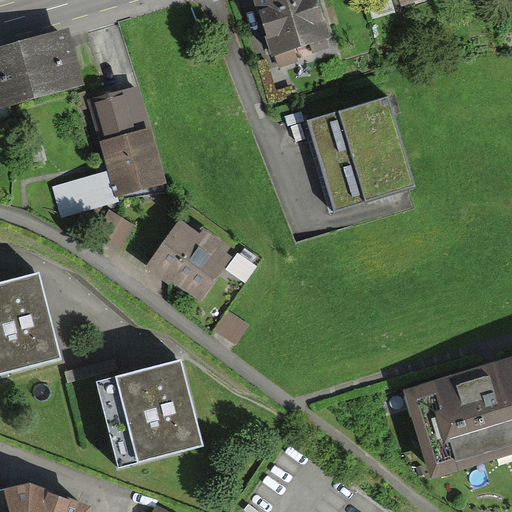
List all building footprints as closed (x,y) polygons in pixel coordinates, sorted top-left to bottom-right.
[(314,0),(257,0),(274,54),(326,38),(314,0)] [(0,59),(0,105),(2,112),(84,89),(70,40),(0,59)] [(105,153),(115,192),(163,180),(139,86),(83,99),(96,155),(105,153)] [(385,102),(308,125),(332,209),(410,186),(385,102)] [(109,210),(101,236),(128,244),(136,218),(109,210)] [(193,222),(163,270),(219,305),(249,257),(235,249),(238,245),(218,232),(215,236),(193,222)] [(45,273),(0,283),(0,380),(67,363),(45,273)] [(182,355),(95,376),(118,467),(205,446),(182,355)] [(511,374),(418,403),(442,479),(511,457),(511,374)] [(92,511),(90,501),(29,480),(4,485),(9,511),(92,511)]
